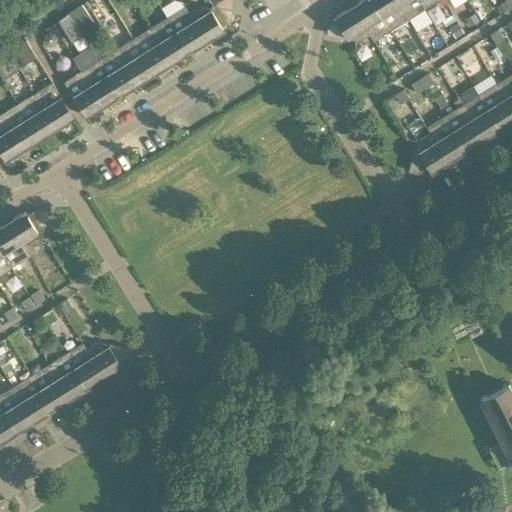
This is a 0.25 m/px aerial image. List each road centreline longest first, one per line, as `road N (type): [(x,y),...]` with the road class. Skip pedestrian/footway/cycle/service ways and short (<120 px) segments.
road 1 (residential): [(181,368),(405,229)]
road 2 (residential): [(274,29),(56,169)]
road 3 (residential): [(274,29),(405,229)]
road 4 (residential): [(181,368),(56,169)]
road 5 (residential): [(0,487),(181,368)]
road 6 (unclassified): [(405,229),(511,165)]
